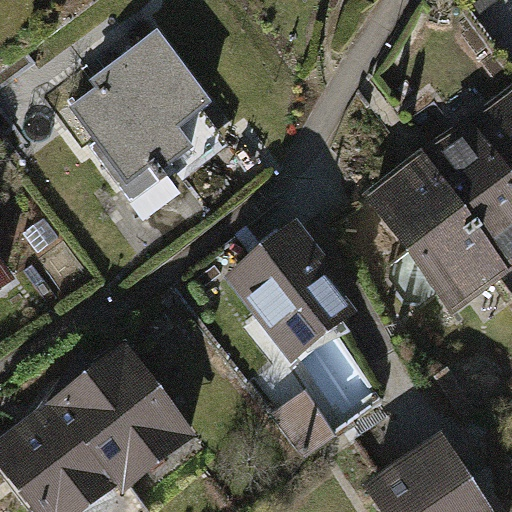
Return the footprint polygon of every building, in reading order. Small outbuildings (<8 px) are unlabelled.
[(216,112),(160,35),(86,88),(93,98),(67,117),(132,206),(213,148),(197,125),(216,112)] [(511,272),(511,93),(366,198),(453,315),(511,272)] [(273,254),(261,238),(212,274),(290,381),(336,347),(301,299),(328,279),(297,237),(273,254)] [(0,262),(0,301),(19,289),(0,262)] [(127,349),(0,444),(0,462),(37,511),(110,511),(200,445),(127,349)] [(488,511),(448,444),(369,492),(381,511),(488,511)]
